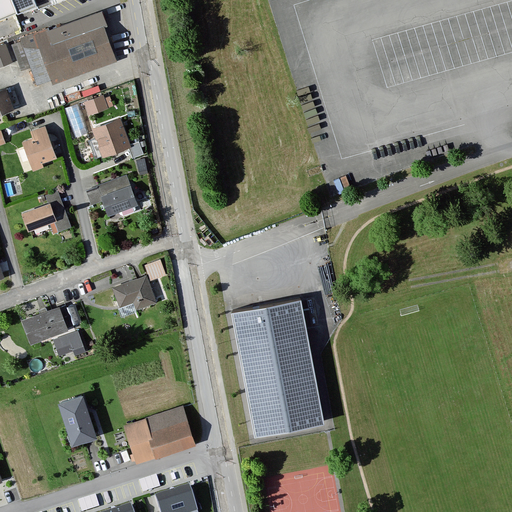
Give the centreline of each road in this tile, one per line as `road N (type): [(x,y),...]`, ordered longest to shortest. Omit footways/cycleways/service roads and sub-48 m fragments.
road 1 (tertiary): [(233,511),(187,239)]
road 2 (tertiary): [(187,239),(139,0)]
road 3 (residential): [(0,303),(187,239)]
